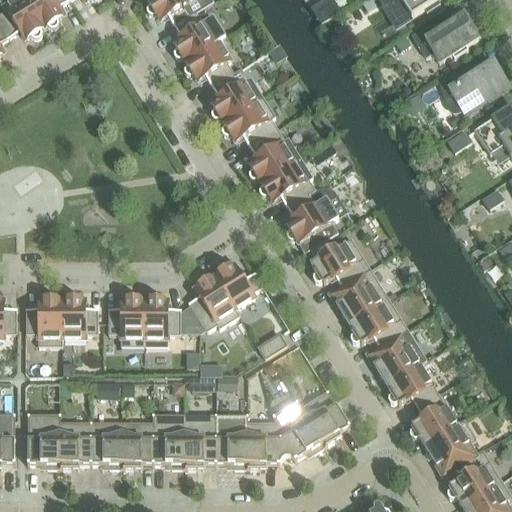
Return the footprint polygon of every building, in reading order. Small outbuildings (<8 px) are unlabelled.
[(45,32),(25,0),(6,0),(0,4),(7,14),(0,18),(0,26),(10,42),(20,36),(25,44),(32,40),(35,42),(39,43),(41,41),(43,37),(42,34),(45,32)] [(70,5),(67,0),(25,0),(45,32),(49,29),(49,30),(52,32),(55,32),(58,30),(59,27),(59,24),(58,23),(65,19),(60,11),(70,5)] [(175,30),(197,17),(191,7),(201,0),(155,0),(148,4),(151,8),(150,9),(148,11),(148,15),(150,18),(153,19),(156,19),(157,18),(161,25),(169,20),(175,30)] [(371,0),(362,6),(368,14),(376,9),(371,0)] [(378,0),(388,15),(402,6),(412,21),(425,12),(427,15),(440,7),(438,4),(443,0),(378,0)] [(332,7),(319,16),(325,25),(338,16),(332,7)] [(186,66),(220,45),(227,41),(214,21),(203,27),(197,17),(175,30),(182,41),(174,46),(178,52),(178,53),(175,55),(175,59),(177,62),(180,63),(183,62),(184,62),(186,66)] [(479,42),(465,20),(448,31),(441,21),(412,39),(427,61),(433,57),(440,67),(453,59),(455,62),(468,54),(466,50),(479,42)] [(0,49),(0,48),(10,42),(0,26),(0,59),(5,57),(0,49)] [(405,40),(395,47),(401,55),(411,48),(405,40)] [(220,45),(186,66),(188,69),(186,72),(185,75),(187,78),(190,80),(194,79),(198,85),(207,80),(213,91),(235,77),(228,67),(232,65),(220,45)] [(468,71),(445,83),(451,93),(449,94),(464,117),(479,107),(481,111),(487,106),(490,103),(494,98),(509,88),(494,65),(473,79),(468,71)] [(235,77),(213,91),(219,101),(211,106),(215,113),(213,116),(213,119),(214,122),(218,124),(221,123),(224,126),(264,101),(251,81),(241,88),(235,77)] [(418,99),(406,107),(411,117),(424,109),(418,99)] [(279,134),(279,133),(273,123),(276,121),(264,101),(224,126),(226,129),(225,130),(223,132),(223,136),(225,139),(228,140),(231,139),(232,139),(236,146),(244,141),(251,151),(279,134)] [(511,110),(474,135),(475,136),(491,160),(504,151),(511,162),(511,110)] [(257,162),(249,167),(253,173),(253,174),(250,176),(250,180),(252,183),(255,184),(259,183),(261,187),(301,161),(289,142),(285,144),(279,134),(251,151),(257,162)] [(465,135),(448,146),(456,157),(472,146),(465,135)] [(331,146),(323,151),(329,162),(337,157),(331,146)] [(282,201),(288,212),(310,198),(317,194),(310,184),(314,181),(301,161),(261,187),(263,190),(261,193),(260,196),(262,199),(266,201),(269,200),(274,206),(282,201)] [(497,195),(484,204),(490,215),(504,206),(497,195)] [(310,198),(288,212),(294,222),(286,227),(290,234),(288,237),(288,240),(289,243),(293,245),(296,244),(297,244),(299,248),(316,237),(333,227),(339,223),(327,202),(316,209),(310,198)] [(333,227),(316,237),(322,246),(339,236),(333,227)] [(343,291),(371,273),(352,243),(312,268),(317,276),(317,277),(314,279),(314,283),(316,286),(319,287),(323,286),(324,288),(336,281),(343,291)] [(326,246),(311,255),(315,262),(330,253),(326,246)] [(511,249),(510,246),(499,254),(505,264),(511,259),(511,249)] [(489,277),(499,275),(496,259),(486,261),(489,277)] [(236,314),(236,313),(256,301),(253,298),(264,291),(256,278),(257,278),(256,277),(245,284),(235,268),(228,272),(225,270),(222,269),(219,271),(218,274),(218,278),(215,280),(236,314)] [(337,309),(349,329),(390,304),(371,273),(343,291),(330,299),(337,309)] [(236,313),(236,314),(215,280),(212,282),(209,280),(205,280),(202,281),(201,285),(202,288),(202,289),(195,293),(200,301),(189,308),(190,309),(191,310),(207,335),(207,336),(218,329),(220,333),(241,320),(236,313)] [(63,343),(63,304),(59,304),(59,303),(58,300),(55,298),(52,298),(49,300),(47,303),(47,304),(40,304),(40,313),(27,313),(27,314),(27,339),(39,339),(39,351),(63,351),(63,343)] [(63,304),(63,343),(86,343),(86,339),(99,339),(99,315),(99,313),(86,313),(86,304),(79,304),(79,303),(77,300),(75,298),(71,298),(68,300),(67,303),(67,304),(63,304)] [(145,351),(145,304),(142,304),(142,303),(140,300),(137,298),(134,298),(131,300),(130,303),(130,304),(122,304),(122,313),(109,313),(109,315),(109,339),(122,339),(122,351),(145,351)] [(145,304),(145,351),(169,352),(169,339),(181,339),(181,337),(181,316),(181,315),(182,315),(182,314),(169,314),(169,304),(161,304),(160,300),(157,298),(153,298),(151,300),(149,304),(145,304)] [(0,343),(5,343),(5,339),(17,339),(17,315),(18,315),(18,313),(5,313),(5,304),(0,303),(0,343)] [(380,351),(408,334),(390,304),(349,329),(354,337),(352,340),(352,343),(353,346),(357,348),(360,347),(362,349),(374,341),(380,351)] [(191,310),(186,313),(201,337),(202,337),(207,335),(191,310)] [(186,313),(181,316),(181,337),(201,337),(186,313)] [(408,334),(380,351),(368,359),(387,389),(421,368),(421,369),(428,365),(408,334)] [(288,349),(280,338),(259,351),(266,363),(288,349)] [(273,368),(265,373),(270,380),(278,376),(273,368)] [(421,369),(421,368),(387,389),(392,397),(392,398),(389,400),(389,404),(391,407),(394,408),(398,407),(399,409),(411,402),(418,412),(439,399),(421,369)] [(237,382),(218,382),(218,393),(237,393),(237,382)] [(120,387),(97,387),(97,403),(120,403),(120,387)] [(135,387),(123,387),(123,400),(135,400),(135,387)] [(174,387),(174,399),(185,399),(185,387),(174,387)] [(62,388),(62,399),(71,399),(71,388),(62,388)] [(327,396),(302,412),(301,412),(326,451),(342,441),(340,437),(349,432),(351,431),(350,429),(349,429),(329,396),(328,395),(327,395),(327,396)] [(458,429),(458,428),(439,399),(418,412),(424,422),(412,430),(414,432),(413,432),(411,435),(411,438),(413,441),(416,443),(420,442),(425,450),(458,429)] [(302,412),(298,406),(299,406),(298,404),(273,420),(274,421),(276,427),(277,427),(286,461),(287,460),(289,460),(290,461),(292,461),(293,462),(294,463),(295,464),(296,465),(298,464),(298,463),(312,454),(315,458),(326,451),(301,412),(302,412)] [(0,472),(2,473),(3,473),(3,468),(14,468),(14,469),(16,469),(16,418),(14,418),(14,419),(0,418),(0,472)] [(48,473),(60,473),(61,427),(61,420),(62,420),(62,418),(60,418),(60,419),(30,419),(30,418),(28,418),(28,420),(29,420),(29,467),(28,467),(28,469),(30,469),(30,468),(41,468),(41,469),(42,469),(43,469),(43,468),(48,468),(48,473)] [(154,427),(154,469),(155,469),(166,469),(166,470),(167,470),(168,469),(172,469),(172,473),(185,473),(185,419),(155,419),(155,418),(153,418),(153,420),(154,420),(154,427)] [(217,419),(216,419),(185,419),(185,473),(204,473),(204,469),(215,469),(216,469),(217,419)] [(248,473),(248,427),(248,420),(249,420),(249,419),(247,419),(217,419),(216,469),(218,469),(228,469),(228,470),(229,470),(230,469),(235,469),(235,473),(248,473)] [(477,459),(470,449),(477,444),(465,424),(458,428),(458,429),(425,450),(444,480),(456,473),(477,459)] [(61,427),(60,473),(80,473),(80,469),(90,469),(92,469),(92,426),(91,426),(91,427),(61,427)] [(123,473),(123,427),(92,427),(92,426),(92,469),(93,469),(103,469),(104,469),(105,469),(106,469),(110,469),(110,473),(123,473)] [(142,469),(153,469),(154,469),(154,427),(123,427),(123,473),(142,473),(142,469)] [(248,427),(248,473),(267,473),(267,469),(278,469),(278,470),(281,470),(281,468),(281,466),(281,465),(282,464),(283,463),(284,462),(285,461),(286,461),(277,427),(276,427),(248,427)] [(462,510),(503,485),(483,454),(477,459),(456,473),(462,483),(450,490),(451,492),(451,493),(449,495),(448,499),(450,502),(453,503),(457,502),(462,510)] [(463,511),(509,511),(508,509),(511,506),(511,500),(503,485),(462,510),(463,511)]
